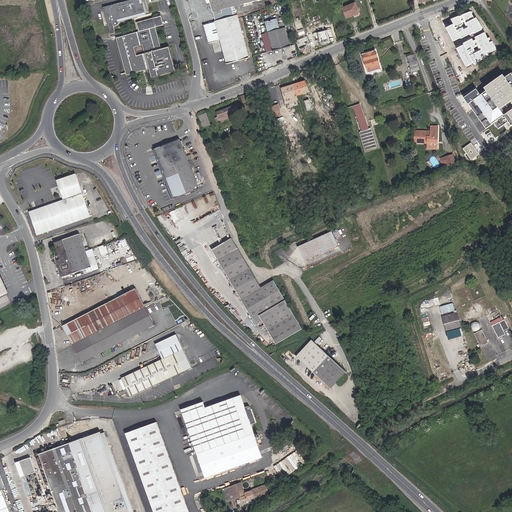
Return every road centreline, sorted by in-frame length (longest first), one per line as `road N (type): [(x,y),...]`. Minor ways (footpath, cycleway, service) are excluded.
road 1 (unclassified): [(182,109),(249,263),(298,278),(351,372)]
road 2 (unclassified): [(0,444),(40,416),(50,384),(37,282),(0,184)]
road 3 (tertiary): [(199,104),(462,0)]
road 4 (primary): [(76,155),(108,178),(205,311),(251,348)]
road 5 (primary): [(251,348),(152,227),(114,138)]
road 6 (primary): [(251,348),(434,511)]
road 7 (unclassified): [(511,355),(369,430)]
